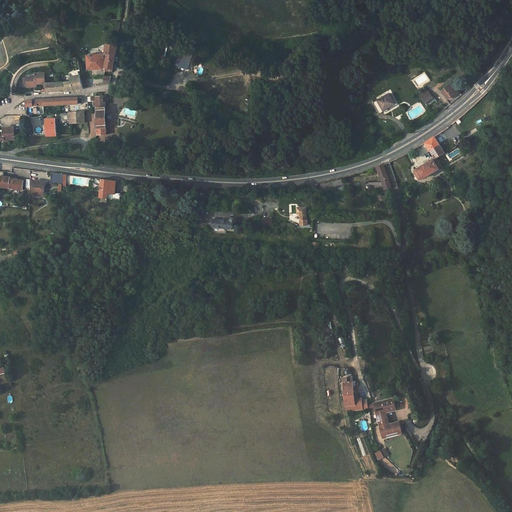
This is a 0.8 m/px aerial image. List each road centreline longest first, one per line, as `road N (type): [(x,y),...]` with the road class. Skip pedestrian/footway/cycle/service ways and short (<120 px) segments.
road 1 (secondary): [(0,158),(119,176),(250,183),(324,175),(383,156)]
road 2 (unclassified): [(429,387),(402,266),(403,210),(383,156)]
road 3 (secondary): [(383,156),(456,109),(511,46)]
road 4 (track): [(511,508),(429,387)]
